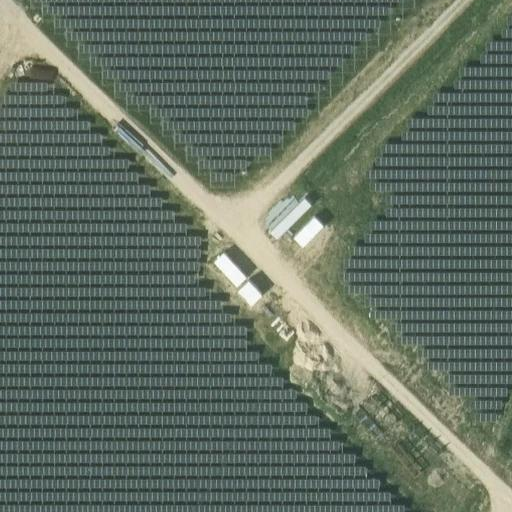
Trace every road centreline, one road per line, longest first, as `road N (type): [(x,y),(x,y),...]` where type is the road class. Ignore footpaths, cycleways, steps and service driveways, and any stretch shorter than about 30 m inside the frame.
road 1 (track): [(511,504),(0,5)]
road 2 (track): [(224,222),(256,206),(458,0)]
